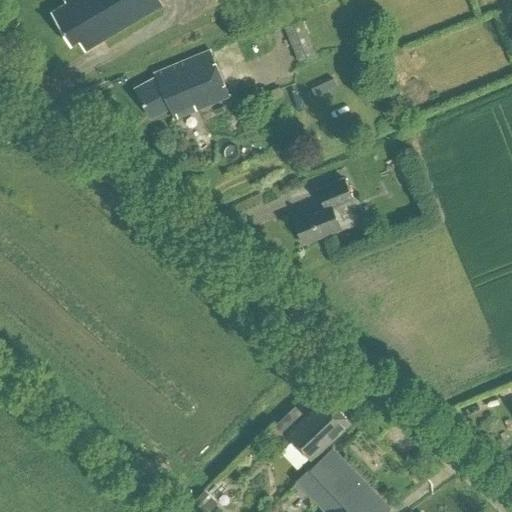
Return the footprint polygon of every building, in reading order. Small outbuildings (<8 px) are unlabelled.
[(51,12),(70,45),(78,40),(85,51),(162,5),(159,0),(64,0),(66,3),(51,12)] [(284,30),(298,67),(315,60),(301,23),(284,30)] [(156,73),(157,76),(135,88),(148,112),(156,108),(159,113),(170,108),(174,117),(228,95),(209,51),(156,73)] [(259,94),(263,103),(286,93),(282,84),(259,94)] [(254,105),(248,89),(231,96),(237,112),(254,105)] [(293,216),(304,244),(341,228),(332,207),(352,199),(344,178),(318,188),(324,203),(293,216)] [(286,434),(311,460),(351,422),(326,396),(286,434)] [(385,511),(387,511),(386,510),(388,507),(332,448),(298,481),(327,511),(383,511),(385,511)] [(143,468),(161,483),(171,472),(153,456),(143,468)]
